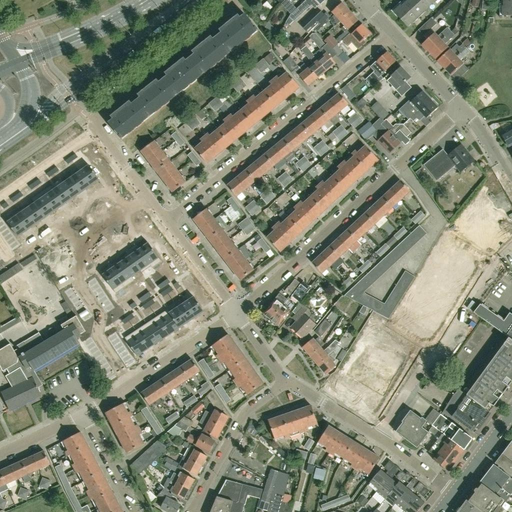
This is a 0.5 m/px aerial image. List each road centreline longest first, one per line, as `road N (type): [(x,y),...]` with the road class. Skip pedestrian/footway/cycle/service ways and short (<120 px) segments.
road 1 (residential): [(461,108),(239,314)]
road 2 (residential): [(163,214),(393,34)]
road 3 (primary): [(0,144),(196,0)]
road 4 (residential): [(452,491),(284,376)]
road 5 (residential): [(97,131),(100,112),(221,16),(230,0)]
road 6 (residential): [(284,376),(239,424),(192,511)]
road 7 (residential): [(129,385),(235,309)]
